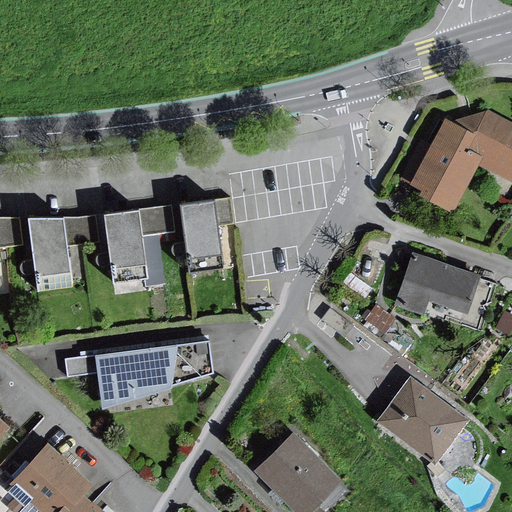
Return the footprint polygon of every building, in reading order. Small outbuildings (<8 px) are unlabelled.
[(438,117),(400,185),(445,214),(475,167),(511,187),(511,128),(484,113),(438,117)] [(57,221),(0,219),(0,251),(21,249),(25,292),(67,286),(62,245),(94,242),(99,285),(142,280),(139,239),(171,234),(178,275),(217,272),(215,228),(229,226),(225,198),(57,221)] [(488,272),(420,249),(402,302),(470,325),(488,272)] [(214,339),(74,354),(76,377),(100,375),(103,405),(111,404),(112,414),(182,407),(180,384),(217,370),(214,339)] [(472,418),(416,374),(382,418),(438,462),(472,418)] [(317,511),(354,476),(281,402),(250,433),(270,454),(264,460),(314,511),(317,511)] [(83,482),(38,441),(1,482),(33,511),(94,511),(73,493),(83,482)] [(387,511),(372,496),(355,511),(387,511)]
